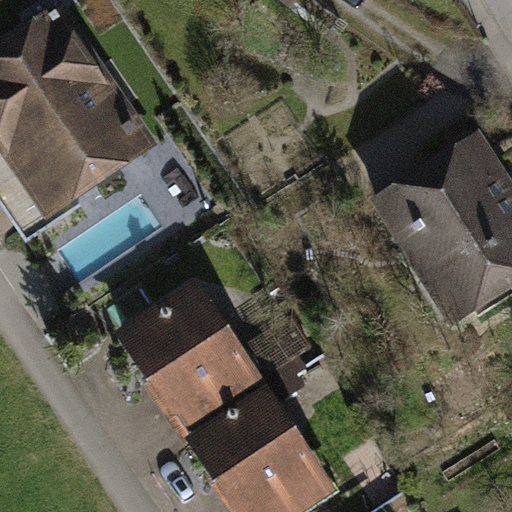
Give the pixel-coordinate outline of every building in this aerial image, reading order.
[(56,11),(0,48),(0,135),(51,212),(148,147),(119,106),(103,117),(81,84),(97,73),(56,11)] [(511,207),(471,145),(378,204),(453,319),(511,280),(511,207)] [(161,318),(128,341),(194,442),(265,395),(256,382),(198,293),(171,312),(162,309),(161,318)] [(256,382),(265,395),(305,368),(297,355),(256,382)] [(265,395),(194,442),(241,511),(308,511),(333,496),(265,395)]
